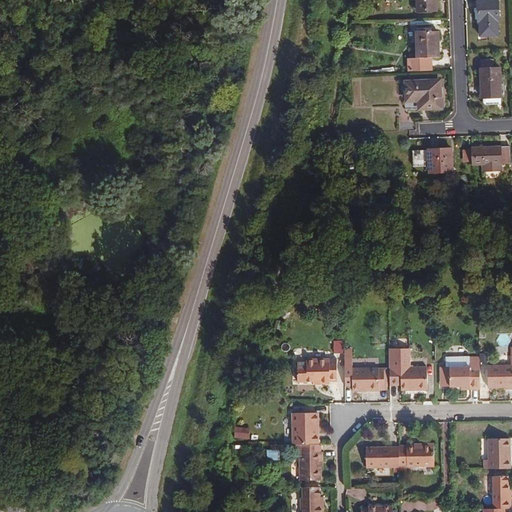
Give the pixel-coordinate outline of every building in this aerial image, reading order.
[(438,14),(437,0),(416,0),(418,15),(438,14)] [(500,25),(499,2),(479,2),(480,25),(481,25),(481,39),(500,39),(499,25),(500,25)] [(439,59),(438,33),(418,33),(418,60),(408,61),(409,73),(432,72),(431,60),(439,59)] [(502,87),(502,72),(494,73),(494,65),(482,65),(484,101),(486,101),(486,106),(488,107),(503,107),(503,95),(502,87)] [(445,113),(444,82),(421,83),(421,106),(422,114),(445,113)] [(421,106),(421,83),(405,84),(406,107),(406,109),(422,109),(421,106)] [(511,164),(511,147),(471,149),(471,150),(471,162),(472,167),(484,166),(484,173),(503,172),(502,165),(511,164)] [(471,162),(471,150),(462,151),(463,163),(471,162)] [(453,174),(452,152),(429,153),(430,169),(430,175),(453,174)] [(426,169),(426,153),(413,154),(413,170),(426,169)] [(407,369),(407,351),(389,351),(389,368),(407,369)] [(469,373),(469,359),(446,358),(446,369),(442,369),(441,376),(451,376),(451,389),(469,389),(469,392),(480,392),(480,373),(469,373)] [(336,368),(336,360),(305,359),(305,363),(296,363),(296,367),(336,368)] [(480,373),(479,364),(479,359),(469,359),(469,373),(480,373)] [(336,382),(336,368),(296,367),(296,382),(318,382),(319,385),(328,385),(329,382),(336,382)] [(427,392),(427,369),(407,369),(389,368),(389,386),(401,387),(401,392),(427,392)] [(511,368),(488,369),(488,390),(511,390),(511,368)] [(377,393),(377,370),(351,370),(344,370),(344,387),(350,387),(350,392),(377,393)] [(451,389),(451,376),(441,376),(441,388),(451,389)] [(318,447),(319,415),(294,414),(293,447),(294,447),(300,447),(318,447)] [(252,429),(235,426),(234,439),(250,441),(252,429)] [(510,471),(510,441),(488,441),(488,460),(489,471),(510,471)] [(323,465),(323,454),(320,454),(320,447),(318,447),(300,447),(300,459),(300,483),(320,483),(320,465),(323,465)] [(434,469),(434,447),(421,447),(421,449),(399,448),(399,450),(399,469),(407,469),(423,469),(434,469)] [(280,461),(280,451),(264,450),(263,460),(280,461)] [(399,469),(399,450),(367,450),(366,469),(399,469)] [(507,498),(508,479),(493,479),(493,511),(504,511),(510,511),(510,498),(507,498)] [(319,500),(319,487),(303,487),(303,499),(301,498),(301,507),(302,507),(302,511),(322,511),(323,500),(319,500)]
